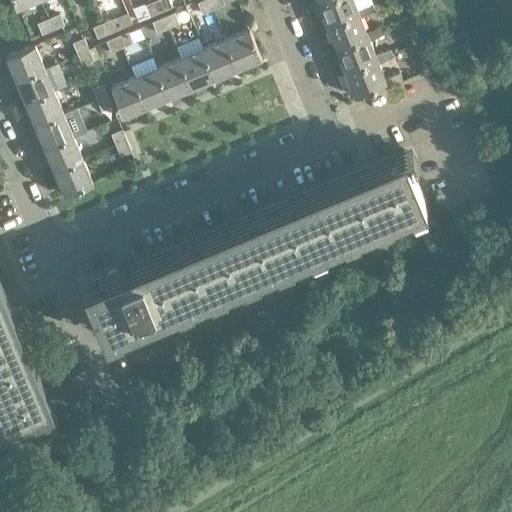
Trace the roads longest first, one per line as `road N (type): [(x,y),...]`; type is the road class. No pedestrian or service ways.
road 1 (residential): [(51,250),(310,146),(322,120),(276,0)]
road 2 (residential): [(290,277),(93,359)]
road 3 (unknown): [(310,146),(423,112),(458,195)]
road 4 (residential): [(51,250),(0,133)]
